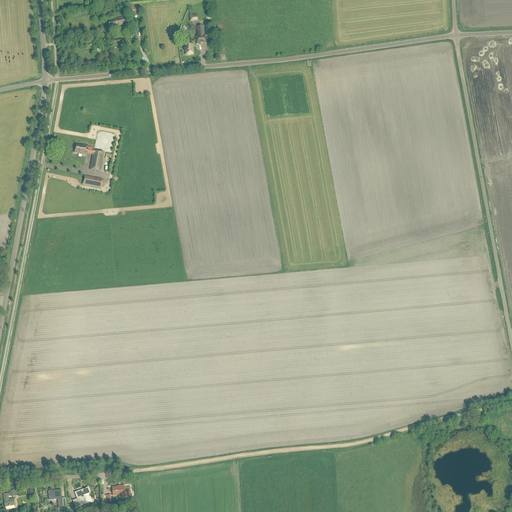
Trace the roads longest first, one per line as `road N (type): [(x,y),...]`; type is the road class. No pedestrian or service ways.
road 1 (unclassified): [(45,81),(455,37)]
road 2 (track): [(137,471),(352,444),(511,401)]
road 3 (unknown): [(47,0),(51,89),(0,366)]
road 4 (unclassified): [(511,346),(455,37)]
road 5 (unclassified): [(0,331),(45,81)]
road 6 (unclassified): [(0,483),(137,471)]
